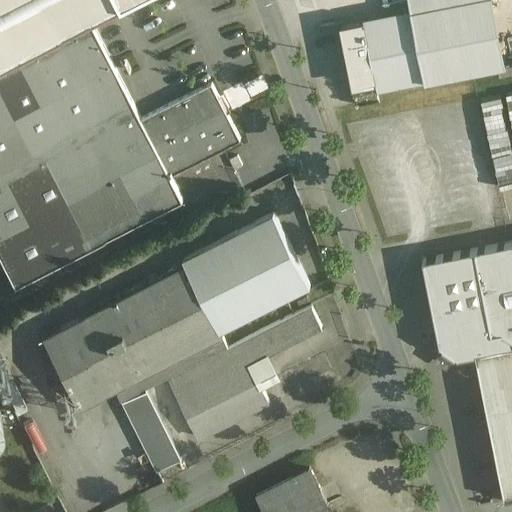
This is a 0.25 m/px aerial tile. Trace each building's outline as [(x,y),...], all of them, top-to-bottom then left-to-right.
[(0,0),(0,71),(92,24),(139,0),(0,0)] [(484,0),(453,0),(435,3),(441,32),(417,36),(426,79),(498,66),(484,0)] [(435,3),(409,9),(410,14),(412,23),(415,23),(417,36),(441,32),(435,3)] [(410,14),(372,21),(376,24),(377,30),(412,23),(410,14)] [(372,21),(366,23),(366,22),(340,27),(353,94),(426,79),(417,36),(415,23),(412,23),(377,30),(376,24),(372,21)] [(140,119),(92,24),(0,71),(0,260),(13,287),(182,201),(169,176),(140,119)] [(211,83),(140,119),(169,176),(240,140),(211,83)] [(273,213),(183,258),(185,263),(41,336),(77,409),(222,336),(220,331),(310,285),(273,213)] [(511,241),(422,259),(439,345),(443,348),(437,356),(449,365),(455,356),(458,358),(475,355),(475,351),(511,343),(511,241)] [(310,305),(239,341),(244,352),(250,363),(321,327),(310,305)] [(239,341),(179,371),(185,382),(244,352),(239,341)] [(511,343),(475,351),(475,355),(504,500),(511,498),(511,343)] [(244,352),(185,382),(199,410),(258,380),(250,363),(244,352)] [(179,371),(167,377),(172,388),(185,382),(179,371)] [(199,410),(186,416),(197,437),(269,401),(258,380),(199,410)] [(185,382),(172,388),(186,416),(199,410),(185,382)] [(181,459),(145,388),(120,401),(156,471),(181,459)] [(331,511),(309,468),(257,494),(265,511),(331,511)]
